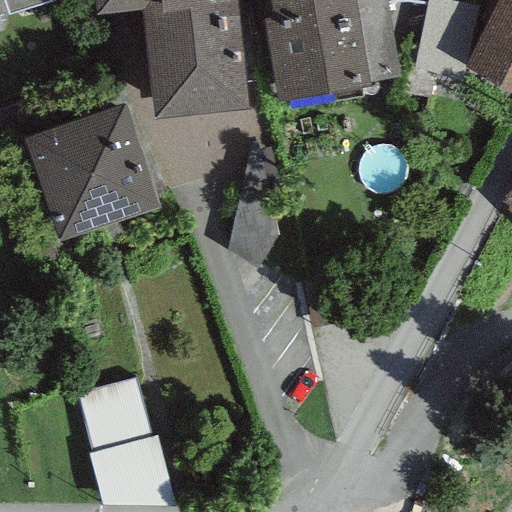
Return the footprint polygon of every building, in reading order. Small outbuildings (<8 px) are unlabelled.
[(239,0),(143,0),(155,99),(249,89),(239,0)] [(270,0),(271,0),(265,1),(278,83),(368,68),(356,0),(270,0)] [(511,81),(511,0),(491,0),(462,55),(511,81)] [(126,92),(24,125),(59,229),(160,196),(126,92)] [(511,183),(501,195),(511,205),(511,183)] [(84,385),(112,509),(176,495),(148,371),(84,385)]
